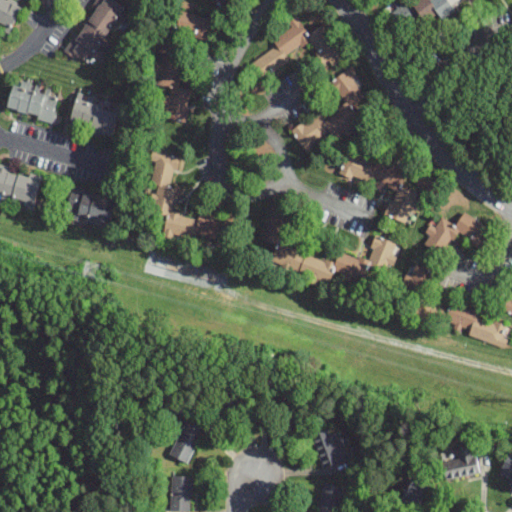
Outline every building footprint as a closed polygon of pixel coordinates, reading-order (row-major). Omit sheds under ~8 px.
[(21,6),(8,0),(0,0),(0,26),(9,31),(21,6)] [(110,0),(101,0),(67,50),(94,68),(110,45),(103,40),(113,26),(120,30),(131,14),(110,0)] [(408,0),(386,13),(398,33),(434,12),(439,20),(455,11),(452,7),(464,0),(408,0)] [(186,123),(196,67),(178,64),(183,36),(210,41),(214,18),(180,12),(177,28),(165,26),(154,86),(167,89),(162,118),(186,123)] [(247,67),(258,83),(289,61),(286,56),(308,41),(324,63),(341,51),(323,25),(309,35),(299,20),(272,39),(277,46),(247,67)] [(290,129),(308,152),(316,147),(313,142),(328,130),(335,137),(345,130),(349,134),(365,123),(351,105),(366,95),(352,77),(357,73),(351,65),(328,82),(335,92),(338,91),(346,101),(337,107),(339,110),(324,121),(318,112),(290,129)] [(12,84),(5,110),(54,122),(60,96),(12,84)] [(111,137),(118,111),(75,100),(68,126),(111,137)] [(341,174),(394,186),(387,218),(410,223),(418,192),(403,188),(407,170),(398,168),(399,164),(360,155),(360,156),(346,152),(341,174)] [(171,214),(177,186),(173,185),(179,157),(157,153),(145,211),(167,216),(164,233),(216,244),(220,224),(171,214)] [(0,193),(2,194),(0,202),(33,210),(42,178),(0,167),(0,193)] [(64,218),(109,227),(115,197),(71,188),(64,218)] [(271,266),(331,287),(335,274),(385,291),(401,245),(376,236),(367,260),(339,251),(335,262),(282,244),(294,209),(276,203),(263,240),(277,245),(271,266)] [(456,226),(439,216),(428,235),(430,236),(425,244),(443,255),(455,233),(482,248),(493,230),(464,213),(456,226)] [(509,326),(479,317),(480,312),(453,303),(452,307),(427,300),(436,272),(412,265),(397,312),(503,345),(509,326)] [(292,426),(303,396),(279,387),(268,417),(292,426)] [(243,409),(238,391),(213,399),(218,416),(243,409)] [(172,420),(179,409),(169,402),(162,413),(172,420)] [(169,455),(187,464),(204,429),(187,420),(169,455)] [(348,460),(340,432),(331,434),(329,431),(313,435),(322,467),(348,460)] [(442,462),(445,481),(478,475),(474,447),(456,450),(458,460),(442,462)] [(511,487),(511,453),(497,479),(511,487)] [(172,477),(172,511),(192,511),(192,477),(172,477)] [(400,496),(412,509),(429,493),(417,480),(400,496)] [(335,511),(342,489),(324,484),(316,511),(335,511)]
